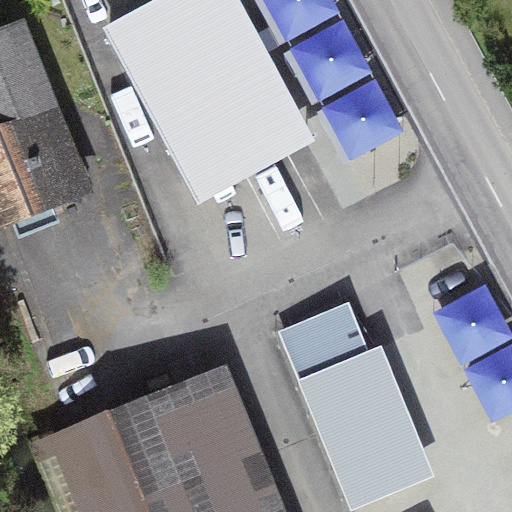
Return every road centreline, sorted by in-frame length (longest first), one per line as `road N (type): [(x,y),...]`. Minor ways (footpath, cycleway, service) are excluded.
road 1 (unknown): [(74,0),(199,309),(490,181)]
road 2 (secondary): [(511,220),(389,0)]
